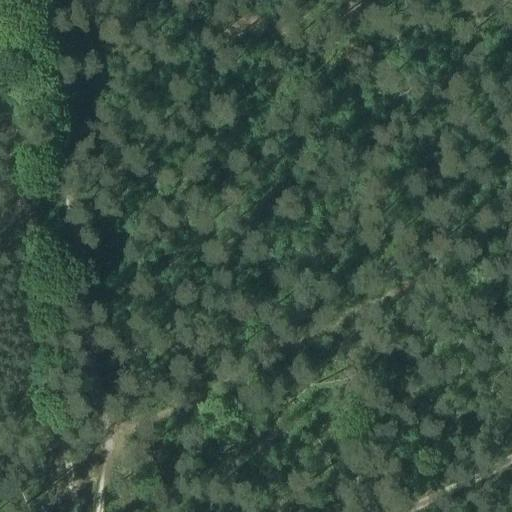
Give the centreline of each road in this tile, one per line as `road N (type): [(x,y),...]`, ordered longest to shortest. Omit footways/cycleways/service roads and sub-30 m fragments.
road 1 (track): [(38,0),(108,486),(102,511)]
road 2 (track): [(102,443),(511,224)]
